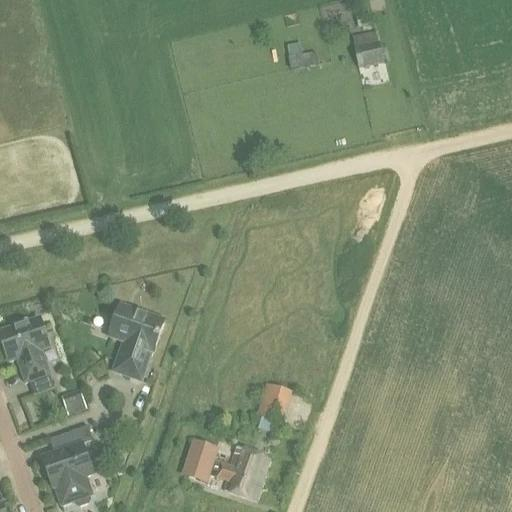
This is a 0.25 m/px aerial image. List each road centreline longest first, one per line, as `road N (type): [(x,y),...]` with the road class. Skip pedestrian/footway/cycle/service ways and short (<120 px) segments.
road 1 (track): [(0,250),(421,155)]
road 2 (track): [(294,511),(421,155)]
